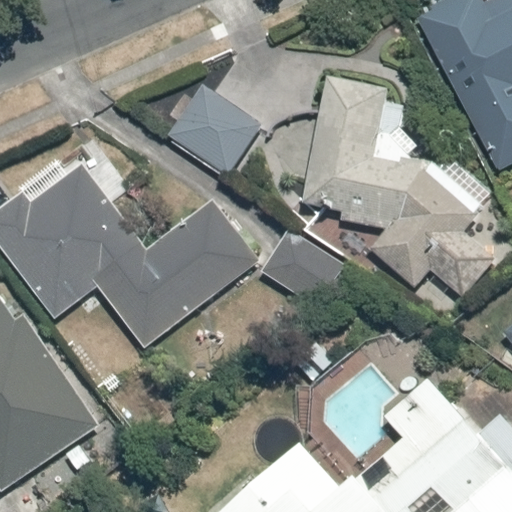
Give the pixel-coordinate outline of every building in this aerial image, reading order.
[(491,0),(467,0),(422,20),(460,99),(472,93),(508,169),(511,166),(511,0),(498,0),(493,3),(491,0)] [(457,161),(441,186),(436,182),(409,165),(410,104),(399,104),(401,85),(337,75),(309,212),(392,228),(374,249),(421,289),(441,269),(469,298),(504,263),(511,255),(511,245),(488,212),(501,193),(457,161)] [(209,80),(174,138),(233,177),(271,121),(209,80)] [(31,193),(0,216),(0,240),(62,324),(104,292),(146,349),(269,257),(226,200),(157,252),(92,165),(39,205),(31,193)] [(363,265),(295,228),(267,275),(334,314),(363,265)] [(0,290),(0,484),(7,494),(106,424),(28,314),(21,319),(0,290)] [(511,295),(487,314),(511,351),(511,295)] [(205,511),(511,511),(511,411),(507,406),(483,426),(419,350),(267,480),(257,468),(205,511)]
